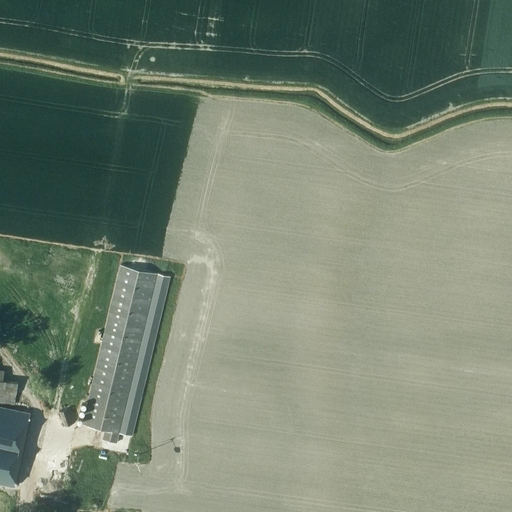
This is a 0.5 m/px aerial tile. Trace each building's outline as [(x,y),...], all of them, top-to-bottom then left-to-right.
[(117,442),(158,273),(120,264),(82,423),(105,429),(103,439),(117,442)] [(158,273),(120,432),(131,435),(169,276),(158,273)] [(19,383),(4,380),(0,379),(0,402),(15,405),(19,383)] [(0,482),(15,486),(31,413),(0,405),(0,482)] [(71,416),(68,408),(59,411),(64,425),(76,422),(74,415),(71,416)]
